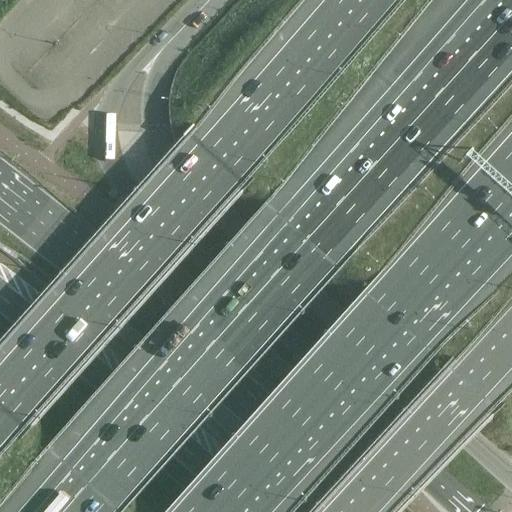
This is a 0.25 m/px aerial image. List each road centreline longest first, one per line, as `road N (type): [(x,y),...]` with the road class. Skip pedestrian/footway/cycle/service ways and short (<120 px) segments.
road 1 (motorway): [(511,30),(79,511)]
road 2 (tertiary): [(154,57),(116,90),(105,116),(108,150),(127,190),(470,511)]
road 3 (tertiary): [(511,477),(166,165),(153,128),(154,57)]
road 4 (motorway): [(369,0),(0,420)]
road 5 (trunk): [(366,511),(0,201)]
road 6 (motorway): [(208,511),(511,178)]
road 7 (trunk): [(0,296),(251,511)]
road 8 (motorway): [(350,511),(511,338)]
